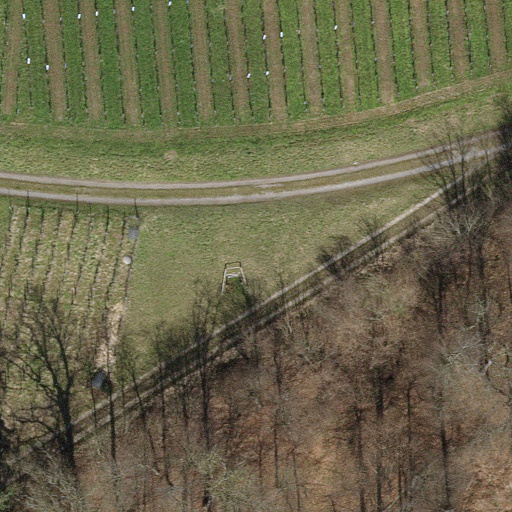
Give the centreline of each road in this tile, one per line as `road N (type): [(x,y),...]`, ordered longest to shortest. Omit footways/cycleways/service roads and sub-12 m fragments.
road 1 (track): [(0,482),(511,157)]
road 2 (track): [(511,137),(329,181),(210,197),(0,191)]
